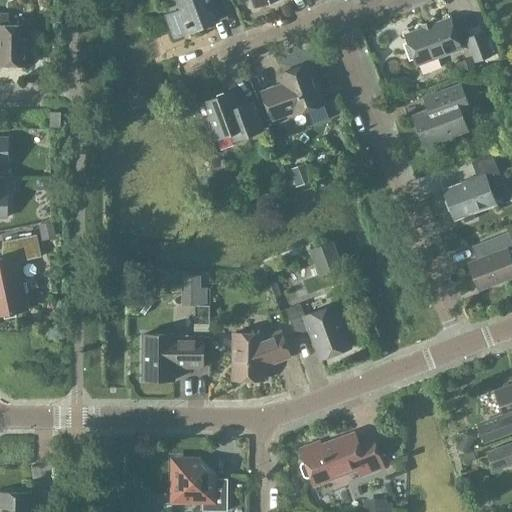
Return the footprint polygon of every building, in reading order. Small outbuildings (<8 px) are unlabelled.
[(166,15),(174,36),(217,20),(209,0),(177,0),(181,10),(166,15)] [(8,13),(0,12),(0,64),(25,65),(26,25),(7,25),(8,13)] [(416,64),(459,48),(448,19),(405,35),(416,64)] [(475,61),(490,55),(481,33),(466,38),(475,61)] [(224,79),(224,63),(209,63),(209,79),(224,79)] [(323,104),(308,63),(279,74),(283,85),(261,93),(271,119),(292,111),(294,115),(323,104)] [(428,110),(413,116),(424,146),(466,130),(459,111),(468,108),(459,84),(423,97),(428,110)] [(236,107),(230,92),(203,102),(209,117),(204,119),(212,140),(231,133),(234,140),(262,130),(252,102),(236,107)] [(49,126),(60,127),(60,112),(50,112),(49,126)] [(467,181),(443,190),(454,220),(495,204),(492,196),(505,191),(496,168),(466,179),(467,181)] [(477,261),(468,264),(478,289),(511,275),(511,261),(507,250),(511,248),(511,242),(508,232),(471,246),(477,261)] [(18,261),(40,256),(36,235),(2,242),(5,258),(0,258),(0,314),(27,308),(18,261)] [(320,273),(339,266),(331,244),(312,251),(320,273)] [(287,260),(265,266),(275,305),(297,299),(287,260)] [(319,359),(350,347),(334,305),(304,316),(299,304),(285,309),(295,335),(308,330),(319,359)] [(263,333),(233,333),(232,379),(263,380),(263,363),(273,359),(274,362),(289,356),(280,331),(266,336),(263,336),(263,333)] [(202,368),(202,336),(174,336),(174,335),(142,334),(142,379),(174,380),(174,368),(202,368)] [(503,415),(476,425),(482,441),(511,429),(511,384),(494,392),(503,415)] [(360,477),(383,468),(372,440),(358,445),(354,433),(320,446),(319,443),(300,450),(304,461),(301,463),(299,466),(303,476),(306,478),(310,476),(313,485),(357,468),(360,477)] [(511,462),(511,442),(486,452),(493,470),(511,462)] [(226,511),(227,478),(212,478),(212,476),(207,470),(209,468),(204,462),(201,465),(198,461),(184,461),(181,458),(177,458),(171,464),(171,469),(174,472),(173,499),(202,499),(202,511),(226,511)] [(30,511),(31,493),(0,492),(0,511),(30,511)]
